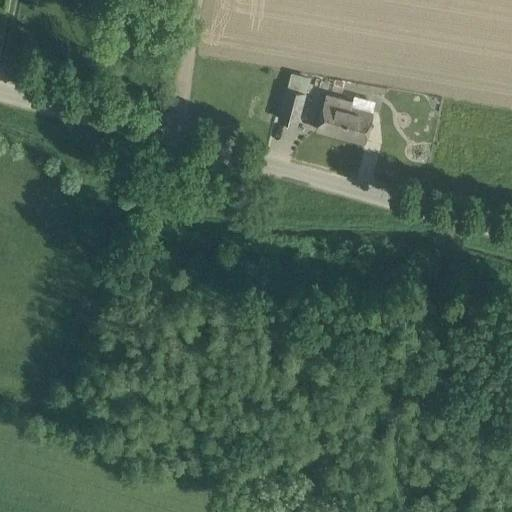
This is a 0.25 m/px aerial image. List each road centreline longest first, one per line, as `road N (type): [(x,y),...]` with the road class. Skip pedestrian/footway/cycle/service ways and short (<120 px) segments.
road 1 (unclassified): [(511,241),(180,142)]
road 2 (unclassified): [(180,142),(0,91)]
road 3 (unclassified): [(180,142),(199,0)]
